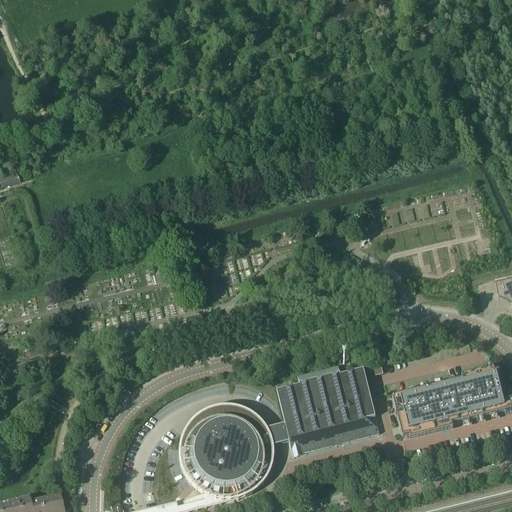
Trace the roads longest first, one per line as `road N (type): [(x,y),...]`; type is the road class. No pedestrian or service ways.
road 1 (tertiary): [(92,511),(99,454),(116,422),(179,376),(408,318),(466,325),(511,357)]
road 2 (unclassified): [(405,492),(376,381),(475,359)]
